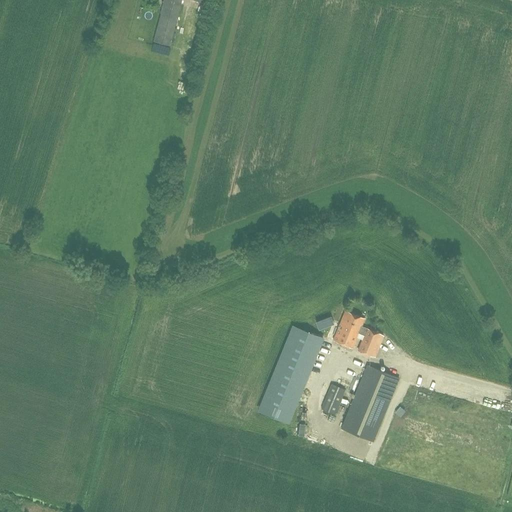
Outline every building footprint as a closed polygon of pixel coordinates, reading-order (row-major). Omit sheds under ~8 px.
[(163,0),(153,41),(169,45),(181,0),(163,0)] [(331,310),(316,316),(321,327),(335,321),(331,310)] [(364,318),(345,310),(333,340),(352,348),(359,333),(364,335),(358,350),(371,356),(380,334),(367,328),(367,329),(361,326),(364,318)] [(299,396),(322,339),(292,327),(269,384),(299,396)] [(367,365),(341,428),(373,441),(399,378),(367,365)] [(321,409),(335,414),(345,390),(331,384),(321,409)]
